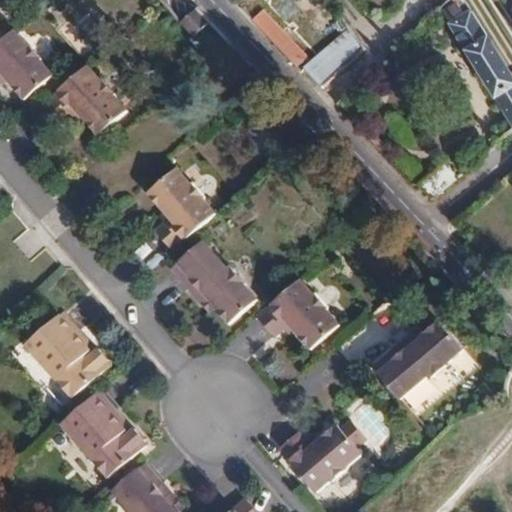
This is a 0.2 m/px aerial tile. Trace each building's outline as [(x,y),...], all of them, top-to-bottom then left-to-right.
[(251,0),(241,10),(302,75),(304,72),(323,91),(366,50),(351,30),(313,64),(251,0)] [(511,123),(511,76),(464,0),(460,0),(454,5),(461,17),(451,24),(511,123)] [(444,13),(451,24),(461,17),(454,5),(444,13)] [(198,9),(182,22),(196,37),(212,23),(198,9)] [(28,50),(14,35),(0,47),(0,81),(3,79),(9,86),(25,104),(53,79),(40,65),(42,62),(29,49),(28,50)] [(89,72),(47,107),(65,127),(72,121),(78,116),(83,122),(100,141),(127,116),(113,100),(122,92),(125,85),(125,82),(122,78),(116,77),(112,78),(103,88),(89,72)] [(3,79),(0,81),(0,86),(4,91),(9,86),(3,79)] [(77,127),(83,122),(78,116),(72,121),(77,127)] [(434,202),(459,178),(446,164),(420,187),(434,202)] [(157,237),(174,257),(216,221),(202,205),(205,204),(193,190),(190,192),(177,177),(150,201),(166,218),(172,225),(165,230),(157,237)] [(172,225),(166,218),(159,224),(165,230),(172,225)] [(171,275),(189,295),(196,289),(217,312),(216,313),(231,331),(263,303),(249,288),(250,287),(233,268),(230,271),(206,245),(171,275)] [(315,301),(301,285),(259,322),(276,341),(284,334),(290,329),(295,336),(312,354),(339,330),(326,315),(328,313),(316,299),(315,301)] [(196,289),(189,295),(210,318),(216,313),(217,312),(196,289)] [(83,348),(87,344),(63,317),(25,350),(71,404),(110,370),(106,366),(109,363),(98,352),(96,354),(93,350),(89,354),(83,348)] [(290,329),(284,334),(289,341),(295,336),(290,329)] [(445,330),(427,344),(428,345),(405,366),(399,359),(378,377),(409,412),(435,388),(439,392),(459,374),(457,371),(471,359),(445,330)] [(428,345),(427,344),(422,338),(399,359),(405,366),(428,345)] [(93,350),(87,344),(83,348),(89,354),(93,350)] [(100,397),(62,430),(109,485),(147,452),(143,448),(146,445),(136,433),(133,436),(130,432),(126,435),(120,429),(124,425),(100,397)] [(373,446),(390,436),(368,402),(351,412),(373,446)] [(130,432),(124,425),(120,429),(126,435),(130,432)] [(342,437),(358,455),(368,447),(352,428),(342,437)] [(314,454),(308,448),(301,440),(281,457),(318,499),(332,486),(335,488),(349,475),(347,472),(362,460),(358,455),(342,437),(337,432),(320,448),(314,454)] [(315,441),(308,448),(314,454),(320,448),(315,441)] [(167,486),(149,465),(114,495),(128,511),(178,511),(161,491),(167,486)] [(185,511),(188,510),(167,486),(161,491),(178,511),(185,511)] [(259,511),(250,501),(236,511),(259,511)]
